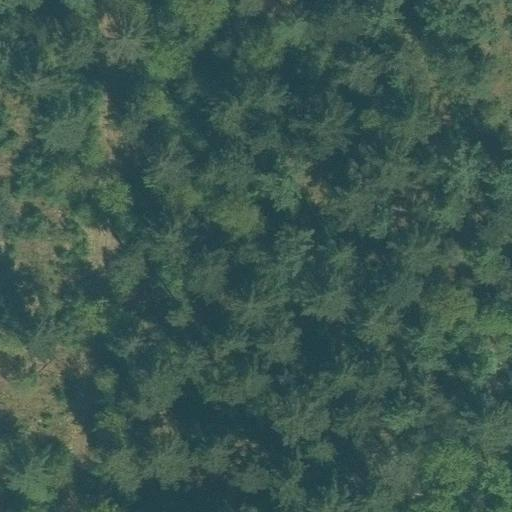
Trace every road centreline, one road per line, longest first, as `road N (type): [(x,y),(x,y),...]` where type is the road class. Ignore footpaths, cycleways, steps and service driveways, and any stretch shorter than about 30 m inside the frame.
road 1 (track): [(111,0),(102,291),(73,511)]
road 2 (track): [(391,511),(511,437)]
